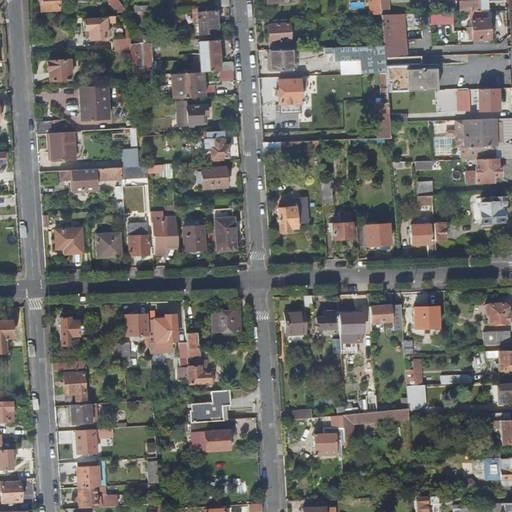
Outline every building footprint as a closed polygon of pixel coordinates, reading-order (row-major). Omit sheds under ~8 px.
[(54,0),(38,0),(39,12),(55,11),(54,0)] [(126,12),(116,0),(106,0),(116,13),(126,12)] [(378,0),(371,0),(372,16),(379,16),(378,0)] [(484,0),(467,0),(468,3),(457,3),(458,13),(469,13),(485,12),(484,0)] [(215,19),(214,7),(194,9),(195,13),(191,13),(192,24),(194,23),(194,35),(205,34),(205,29),(216,29),(215,27),(219,27),(219,19),(215,19)] [(485,12),(469,13),(469,30),(465,30),(465,33),(470,33),(470,41),(488,40),(487,20),(485,20),(485,12)] [(431,23),(454,24),(454,13),(431,13),(431,23)] [(114,24),(114,16),(105,16),(105,18),(85,20),(83,23),(83,26),(85,28),(85,30),(90,30),(93,30),(93,34),(90,34),(91,40),(106,39),(106,24),(114,24)] [(379,16),(380,23),(382,46),(383,59),(390,59),(389,42),(393,42),(392,30),(388,30),(387,16),(386,16),(379,16)] [(371,47),(382,46),(380,23),(369,24),(371,47)] [(266,29),(267,47),(292,46),(292,45),(287,45),(286,28),(284,28),(284,25),(272,26),(272,29),(266,29)] [(150,42),(149,34),(145,35),(145,31),(129,32),(129,39),(129,43),(150,42)] [(129,43),(129,39),(113,40),(114,51),(130,50),(129,43)] [(198,73),(232,71),(232,62),(229,62),(229,61),(217,61),(216,40),(196,41),(197,54),(200,56),(201,70),(198,70),(182,71),(182,74),(198,73)] [(129,43),(130,50),(132,76),(137,76),(151,75),(150,42),(129,43)] [(384,74),(383,59),(382,46),(371,47),(357,47),(358,61),(358,75),(360,75),(378,74),(384,74)] [(339,48),(340,61),(358,61),(357,47),(339,48)] [(340,61),(339,48),(332,48),(332,62),(340,61)] [(288,49),(267,50),(266,50),(268,72),(289,71),(289,65),(293,65),(292,59),(289,59),(288,49)] [(383,59),(384,74),(385,84),(385,94),(437,91),(435,64),(422,65),(422,57),(390,59),(383,59)] [(68,60),(46,62),(46,70),(48,70),(49,81),(68,80),(68,60)] [(182,74),(175,74),(176,98),(199,97),(198,73),(182,74)] [(297,81),(297,80),(276,80),(276,104),(273,104),(273,110),(278,110),(278,112),(296,111),(296,103),(298,103),(297,87),(302,86),(302,81),(297,81)] [(105,86),(78,87),(80,121),(107,120),(105,86)] [(496,88),(471,90),(471,109),(496,108),(496,88)] [(456,109),(456,89),(438,89),(438,110),(456,109)] [(187,125),(186,106),(186,103),(179,103),(180,126),(187,125)] [(388,124),(387,116),(386,104),(380,104),(374,104),(376,140),(389,139),(388,124)] [(186,106),(187,125),(199,125),(199,123),(204,122),(204,114),(205,114),(205,105),(186,106)] [(387,116),(388,124),(404,123),(403,115),(387,116)] [(500,124),(492,119),(462,121),(463,142),(459,143),(459,147),(463,147),(463,149),(494,147),(501,143),(500,124)] [(51,120),(35,121),(36,131),(52,131),(51,120)] [(208,157),(208,161),(228,160),(228,145),(223,145),(223,131),(206,132),(207,139),(205,139),(205,150),(210,150),(210,157),(208,157)] [(72,159),(71,132),(49,133),(50,160),(72,159)] [(434,137),(435,151),(452,151),(452,137),(434,137)] [(262,142),(263,152),(277,152),(277,147),(277,142),(262,142)] [(137,154),(136,145),(127,146),(128,155),(137,154)] [(148,157),(148,165),(159,164),(159,157),(148,157)] [(463,183),(491,182),(491,176),(499,176),(499,167),(496,167),(495,158),(472,159),(473,171),(462,171),(463,183)] [(122,178),(121,166),(61,170),(61,179),(73,178),(74,190),(96,189),(96,179),(122,178)] [(222,178),(225,178),(224,166),(198,168),(200,190),(222,188),(222,178)] [(416,197),(430,196),(431,196),(429,183),(415,183),(416,197)] [(117,199),(123,199),(122,186),(115,186),(115,193),(117,193),(117,199)] [(320,192),(321,206),(331,205),(330,191),(320,192)] [(431,205),(431,204),(430,196),(416,197),(417,205),(431,205)] [(500,222),(500,211),(500,207),(503,207),(503,198),(494,198),(493,196),(488,196),(488,203),(485,203),(485,198),(478,199),(478,203),(477,203),(478,223),(500,222)] [(297,220),(306,219),(304,199),(285,201),(285,210),(277,211),(277,219),(275,220),(276,225),(278,225),(278,235),(291,234),(291,231),(298,230),(297,225),(297,220)] [(339,222),(330,223),(331,232),(331,240),(351,239),(349,212),(338,213),(339,222)] [(164,252),(164,247),(164,244),(177,244),(175,215),(163,216),(163,220),(151,220),(152,235),(153,235),(154,253),(164,252)] [(213,219),(214,246),(223,246),(225,249),(233,249),(232,218),(213,219)] [(129,222),(129,234),(148,233),(147,221),(129,222)] [(432,223),(433,231),(433,242),(445,241),(444,232),(446,232),(446,223),(444,223),(432,223)] [(386,224),(355,225),(356,246),(387,245),(386,224)] [(192,245),(193,249),(203,248),(201,225),(182,226),(183,246),(192,245)] [(434,256),(433,242),(433,231),(428,231),(427,225),(422,225),(417,225),(410,225),(410,244),(425,244),(426,256),(434,256)] [(72,247),(72,252),(82,251),(80,227),(53,229),(54,248),(62,248),(72,247)] [(94,232),(96,254),(120,252),(119,230),(94,232)] [(146,234),(127,235),(129,254),(148,253),(146,234)] [(304,296),(305,309),(312,309),(312,296),(304,296)] [(391,330),(402,330),(400,304),(367,306),(369,322),(391,321),(391,330)] [(438,328),(438,306),(429,306),(429,305),(421,305),(421,306),(413,307),(414,329),(438,328)] [(503,315),(502,305),(485,306),(485,317),(488,317),(488,325),(508,325),(508,315),(503,315)] [(212,332),(240,330),(240,321),(235,321),(235,319),(240,318),(239,310),(212,312),(212,332)] [(286,335),(306,333),(305,310),(284,312),(286,335)] [(333,330),(333,313),(322,314),(323,318),(315,318),(315,330),(333,330)] [(361,318),(360,318),(352,318),(352,313),(344,313),(345,332),(362,331),(361,318)] [(149,334),(149,330),(148,314),(126,315),(127,335),(149,334)] [(154,330),(154,342),(175,341),(174,316),(165,316),(165,319),(154,320),(154,330)] [(68,317),(59,318),(60,345),(67,345),(67,336),(76,336),(76,321),(68,321),(68,317)] [(0,319),(0,351),(4,351),(4,337),(11,337),(10,319),(0,319)] [(185,333),(186,344),(186,349),(197,349),(196,333),(185,333)] [(509,333),(483,334),(484,347),(509,346),(509,333)] [(403,342),(404,353),(412,353),(411,342),(403,342)] [(186,357),(186,349),(186,344),(178,345),(179,358),(186,357)] [(199,349),(197,349),(186,349),(186,357),(199,357),(199,349)] [(511,351),(499,351),(499,372),(511,371),(511,351)] [(51,363),(51,371),(84,370),(84,362),(51,363)] [(194,366),(187,367),(188,384),(209,384),(209,382),(212,382),(212,373),(209,373),(209,362),(194,362),(194,366)] [(405,370),(406,385),(415,385),(414,370),(405,370)] [(74,400),(74,405),(82,405),(82,389),(86,389),(86,378),(81,378),(81,372),(61,373),(63,401),(74,400)] [(511,384),(497,385),(498,404),(511,403),(511,384)] [(423,385),(415,385),(406,385),(407,399),(408,409),(416,408),(417,408),(423,402),(424,401),(423,385)] [(190,402),(191,422),(230,420),(229,389),(211,390),(212,401),(190,402)] [(9,401),(1,401),(0,401),(0,420),(10,421),(9,401)] [(374,405),(374,403),(366,404),(366,413),(375,412),(374,405)] [(94,404),(82,405),(74,405),(69,406),(70,424),(95,422),(94,404)] [(387,404),(374,405),(375,412),(387,411),(387,404)] [(408,409),(401,409),(397,410),(398,419),(408,418),(408,417),(408,409)] [(291,420),(311,418),(311,410),(290,411),(291,420)] [(353,424),(398,419),(397,410),(387,411),(375,412),(366,413),(352,414),(353,424)] [(352,414),(344,415),(343,415),(343,428),(344,441),(353,441),(353,424),(352,414)] [(510,414),(494,414),(494,420),(499,420),(499,444),(511,443),(511,419),(510,414)] [(343,415),(329,416),(330,428),(343,428),(343,415)] [(226,439),(225,430),(221,430),(221,426),(216,426),(216,431),(208,431),(203,431),(203,451),(226,450),(226,439)] [(109,435),(109,429),(74,431),(75,454),(93,453),(92,436),(109,435)] [(335,441),(338,441),(337,433),(335,433),(335,432),(315,433),(313,432),(312,433),(314,434),(314,453),(313,455),(314,457),(316,455),(335,454),(335,446),(335,441)] [(31,448),(31,440),(16,441),(16,449),(31,448)] [(0,469),(9,469),(8,449),(0,449),(0,469)] [(499,452),(473,452),(473,460),(483,460),(484,479),(497,479),(500,480),(500,490),(506,490),(506,488),(510,488),(510,480),(511,479),(511,458),(499,459),(499,452)] [(98,461),(99,486),(106,485),(105,460),(98,461)] [(76,487),(93,486),(99,486),(98,461),(75,462),(76,487)] [(148,483),(158,482),(157,461),(147,462),(148,483)] [(18,483),(0,483),(0,502),(19,502),(18,483)] [(93,488),(93,486),(76,487),(77,508),(116,506),(116,496),(106,497),(106,487),(93,488)] [(414,497),(414,511),(425,511),(425,504),(437,504),(436,497),(414,497)] [(262,511),(261,503),(247,504),(247,511),(262,511)]
